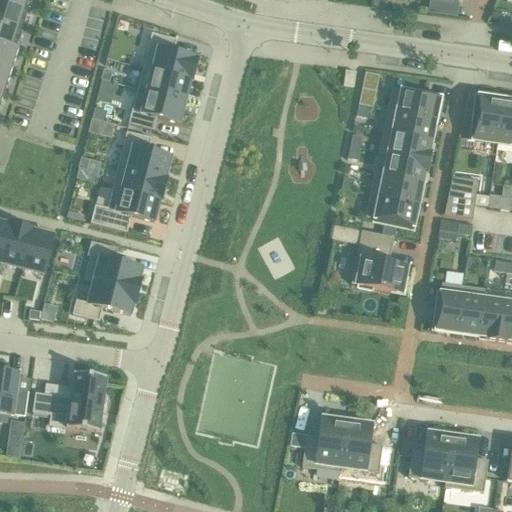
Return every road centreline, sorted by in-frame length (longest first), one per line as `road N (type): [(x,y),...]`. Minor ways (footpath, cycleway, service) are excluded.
road 1 (residential): [(156,361),(246,23)]
road 2 (residential): [(399,395),(467,56)]
road 3 (residential): [(246,23),(467,56)]
road 4 (residential): [(0,342),(156,361)]
road 5 (residential): [(116,511),(156,361)]
road 6 (unknown): [(307,381),(273,439),(259,510)]
road 7 (residential): [(399,395),(396,412),(511,429)]
